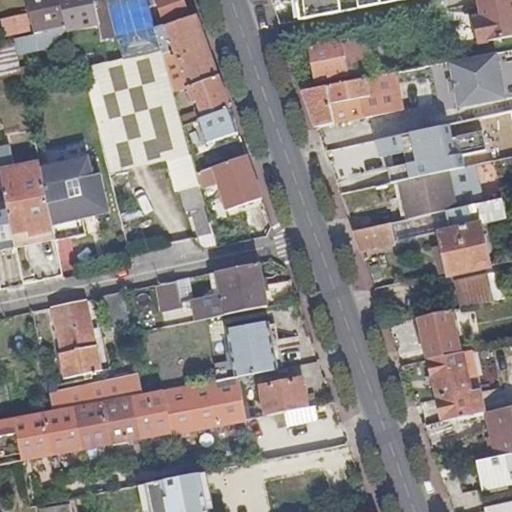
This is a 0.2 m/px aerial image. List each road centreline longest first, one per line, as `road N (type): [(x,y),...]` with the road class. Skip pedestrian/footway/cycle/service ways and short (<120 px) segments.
road 1 (residential): [(0,306),(315,237)]
road 2 (secondary): [(315,237),(413,511)]
road 3 (secondary): [(232,0),(315,237)]
